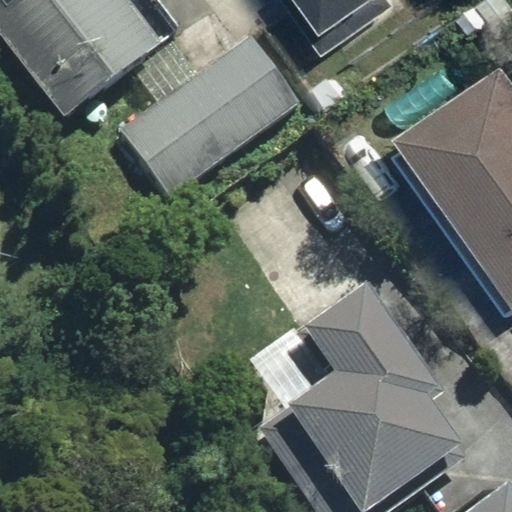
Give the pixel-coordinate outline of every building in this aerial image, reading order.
[(0,0),(0,48),(63,134),(130,84),(150,112),(115,138),(165,206),(296,108),(253,50),(198,90),(169,51),(177,46),(143,0),(0,0)] [(311,0),(294,13),(334,66),(406,13),(396,0),(311,0)] [(511,82),(417,147),(511,287),(511,82)] [(444,404),(363,292),(246,372),(280,419),(251,440),(303,511),(391,511),(464,459),(431,413),(444,404)] [(511,511),(511,498),(505,489),(473,511),(511,511)]
